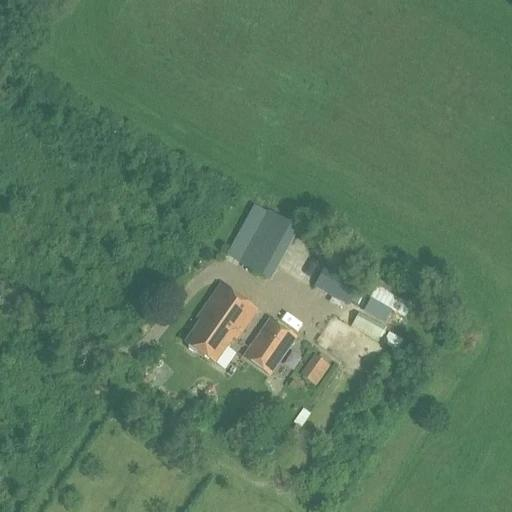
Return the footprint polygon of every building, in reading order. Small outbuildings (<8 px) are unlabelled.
[(239,264),(271,283),(299,230),(267,212),(262,221),(251,216),(237,244),(247,249),(239,264)] [(313,287),(350,307),(361,284),(326,264),(313,287)] [(226,348),(233,338),(236,341),(257,311),(221,285),(196,320),(200,322),(185,343),(214,364),(226,348)] [(376,286),(369,299),(405,319),(412,306),(376,286)] [(350,327),(379,343),(386,330),(358,313),(350,327)] [(271,320),(244,358),(269,376),(296,338),(271,320)] [(300,378),(316,388),(331,366),(315,355),(300,378)]
